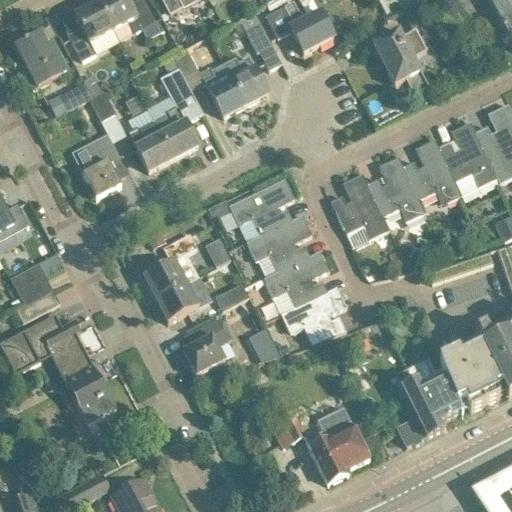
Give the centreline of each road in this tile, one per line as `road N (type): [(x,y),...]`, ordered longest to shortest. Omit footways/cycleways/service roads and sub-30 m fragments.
road 1 (residential): [(208,511),(180,457),(184,425),(143,342),(119,319),(79,249)]
road 2 (residential): [(79,249),(286,144),(321,161)]
road 3 (residential): [(321,161),(337,163),(511,79)]
road 4 (residential): [(423,289),(371,295),(354,283),(310,180),(321,161)]
road 5 (secondary): [(361,511),(511,437)]
